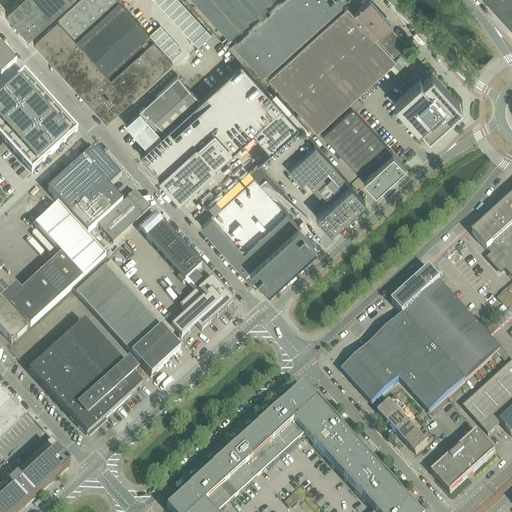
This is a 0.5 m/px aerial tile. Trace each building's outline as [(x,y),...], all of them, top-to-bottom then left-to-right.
[(14,0),(5,9),(28,34),(64,0),(14,0)] [(100,113),(105,119),(105,120),(172,59),(152,38),(153,38),(121,2),(118,0),(76,0),(33,40),(34,40),(100,113)] [(166,0),(160,6),(165,11),(177,0),(166,0)] [(179,0),(177,0),(165,11),(170,16),(183,4),(179,0)] [(195,0),(228,37),(268,0),(195,0)] [(281,0),(234,43),(261,72),(340,0),(281,0)] [(268,77),(316,130),(317,130),(384,68),(395,59),(393,56),(393,55),(385,47),(398,35),(388,24),(390,22),(379,11),(380,11),(369,0),(367,0),(358,9),(354,13),(347,5),(268,77)] [(511,0),(488,0),(511,26),(511,0)] [(183,4),(170,16),(174,21),(188,9),(183,4)] [(188,9),(174,21),(179,27),(192,15),(188,9)] [(192,15),(179,27),(184,32),(197,20),(192,15)] [(197,20),(184,32),(189,37),(202,25),(197,20)] [(159,24),(149,33),(153,38),(154,39),(164,29),(159,24)] [(202,25),(189,37),(193,42),(207,30),(202,25)] [(164,29),(154,39),(158,44),(169,34),(164,29)] [(169,34),(158,44),(163,49),(173,40),(169,34)] [(406,44),(398,35),(385,47),(393,55),(406,44)] [(173,40),(163,49),(168,54),(177,46),(178,45),(173,40)] [(0,75),(0,76),(1,76),(14,64),(16,62),(1,46),(0,46),(0,75)] [(177,46),(168,54),(172,59),(181,51),(177,46)] [(147,147),(140,154),(147,163),(158,175),(159,176),(158,177),(178,200),(179,200),(216,166),(253,133),(269,151),(270,151),(298,126),(241,62),(200,100),(147,147)] [(24,73),(1,94),(10,104),(33,83),(24,73)] [(394,103),(409,119),(417,128),(417,129),(420,126),(428,136),(461,106),(431,73),(422,82),(419,79),(419,80),(394,103)] [(125,124),(135,134),(146,147),(199,99),(178,76),(125,124)] [(33,83),(10,104),(19,114),(42,93),(33,83)] [(42,93),(19,114),(27,123),(50,102),(42,93)] [(1,94),(0,94),(0,112),(10,104),(1,94)] [(50,102),(27,123),(36,133),(59,112),(50,102)] [(346,113),(352,108),(348,103),(342,109),(346,113)] [(10,104),(0,112),(0,130),(19,114),(10,104)] [(404,165),(400,160),(352,108),(346,113),(323,134),(374,192),(404,165)] [(59,112),(36,133),(45,142),(68,122),(59,112)] [(19,114),(0,130),(0,139),(4,144),(27,123),(19,114)] [(68,122),(45,142),(54,152),(77,132),(68,122)] [(27,123),(4,144),(13,154),(36,133),(27,123)] [(36,133),(13,154),(22,163),(45,142),(36,133)] [(45,142),(22,163),(31,173),(54,152),(45,142)] [(334,200),(327,206),(316,216),(330,231),(365,200),(351,184),(350,185),(345,180),(346,179),(315,146),(288,171),(301,185),(308,179),(325,198),(329,194),(334,200)] [(120,180),(94,151),(94,150),(48,192),(88,236),(122,205),(109,190),(120,180)] [(271,195),(276,190),(277,190),(282,195),(285,193),(258,162),(248,171),(254,177),(201,225),(250,279),(253,276),(256,276),(267,289),(316,245),(286,212),(271,195)] [(127,201),(98,228),(113,244),(136,224),(150,211),(135,194),(127,201)] [(511,200),(473,236),(487,252),(488,252),(511,278),(511,287),(498,300),(506,310),(508,309),(511,304),(511,200)] [(16,289),(8,280),(0,271),(0,332),(11,345),(72,290),(89,275),(106,260),(57,206),(34,228),(57,253),(44,265),(48,270),(25,290),(21,294),(16,289)] [(181,341),(197,327),(201,332),(217,318),(234,303),(226,295),(212,279),(206,284),(196,272),(201,267),(155,216),(138,231),(179,276),(177,278),(182,284),(188,280),(198,291),(179,308),(187,316),(171,330),(175,336),(181,341)] [(87,237),(95,246),(100,242),(92,233),(87,237)] [(94,279),(105,268),(110,264),(106,259),(106,260),(89,275),(93,280),(94,279)] [(171,330),(110,264),(105,268),(136,302),(170,340),(175,336),(171,330)] [(89,275),(72,290),(94,314),(136,361),(151,378),(152,377),(155,374),(180,351),(170,340),(136,302),(105,268),(94,279),(93,280),(89,275)] [(392,305),(393,306),(403,317),(404,316),(465,384),(501,351),(440,284),(441,283),(430,271),(422,278),(423,279),(395,305),(394,303),(392,305)] [(492,336),(511,318),(511,313),(509,310),(486,330),(492,336)] [(439,407),(447,400),(465,384),(404,316),(403,317),(342,373),(373,407),(400,382),(430,416),(439,407)] [(84,323),(65,340),(29,373),(74,423),(84,434),(102,418),(105,421),(139,390),(130,381),(121,371),(124,368),(84,323)] [(128,365),(124,368),(121,371),(130,381),(137,375),(138,375),(128,363),(128,364),(128,365)] [(511,438),(511,364),(463,409),(488,437),(501,426),(507,432),(506,432),(511,438)] [(316,403),(304,390),(302,387),(281,405),(280,406),(279,408),(293,424),(316,403)] [(400,415),(396,410),(402,405),(396,399),(378,415),(388,425),(400,415)] [(442,411),(450,404),(447,400),(439,407),(442,411)] [(367,459),(316,403),(293,424),(303,435),(303,436),(304,438),(305,437),(307,439),(313,446),(312,446),(323,458),(324,458),(331,466),(331,467),(343,481),(344,480),(367,460),(367,459)] [(276,410),(259,426),(256,428),(281,456),(283,458),(302,441),(303,442),(307,439),(305,437),(304,438),(303,436),(303,435),(293,424),(279,408),(277,409),(276,410)] [(400,415),(388,425),(397,436),(409,425),(412,422),(415,419),(406,409),(400,415)] [(417,428),(412,422),(409,425),(414,431),(417,428)] [(406,446),(418,435),(414,431),(409,425),(397,436),(406,446)] [(256,428),(238,445),(236,446),(235,447),(234,449),(259,476),(261,474),(266,469),(269,472),(283,458),(281,456),(256,428)] [(418,435),(406,446),(416,456),(434,440),(428,434),(422,439),(418,435)] [(450,495),(496,454),(477,434),(432,475),(450,495)] [(0,511),(21,511),(69,469),(56,454),(58,451),(60,450),(52,440),(15,473),(0,457),(0,511)] [(231,451),(214,467),(212,469),(237,496),(239,495),(239,494),(259,476),(234,449),(232,450),(231,451)] [(385,478),(370,462),(367,459),(367,460),(344,480),(343,481),(346,484),(347,483),(354,492),(361,500),(385,478)] [(211,469),(193,485),(191,487),(190,488),(189,489),(203,505),(209,511),(219,511),(234,498),(234,499),(237,496),(212,469),(211,469)] [(377,511),(398,493),(386,480),(385,478),(361,500),(365,504),(372,511),(377,511)] [(186,492),(169,508),(166,510),(167,511),(209,511),(203,505),(189,489),(187,491),(186,491),(186,492)] [(415,511),(402,497),(401,496),(401,495),(400,495),(398,493),(377,511),(415,511)] [(402,497),(415,511),(416,511),(399,493),(398,493),(400,495),(401,495),(401,496),(402,497)] [(284,504),(289,509),(297,502),(292,497),(284,504)]
